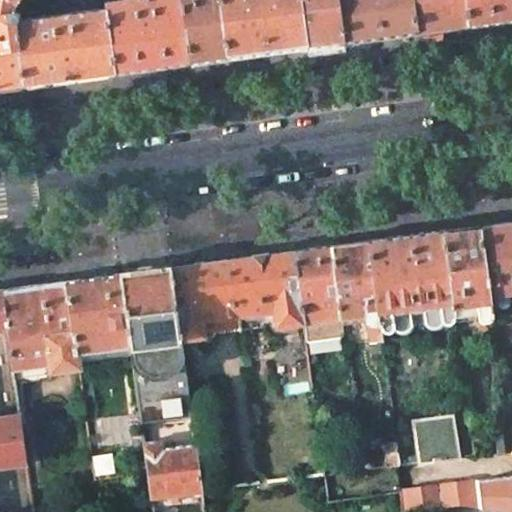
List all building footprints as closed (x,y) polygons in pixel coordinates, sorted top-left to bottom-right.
[(0,0),(0,88),(5,88),(19,86),(26,85),(17,19),(25,6),(18,2),(14,0),(0,0)] [(155,68),(190,63),(181,0),(124,0),(106,2),(106,7),(115,73),(155,68)] [(205,61),(227,58),(219,0),(181,0),(190,63),(195,62),(205,61)] [(261,54),(267,53),(259,0),(219,0),(227,58),(248,55),(261,54)] [(283,51),(307,47),(300,0),(259,0),(267,53),(273,52),(283,51)] [(317,46),(344,42),(338,0),(300,0),(307,47),(317,46)] [(387,37),(417,33),(412,0),(338,0),(344,42),(387,37)] [(448,28),(469,26),(465,0),(412,0),(417,33),(448,28)] [(511,19),(511,0),(465,0),(469,26),(511,19)] [(74,79),(115,73),(106,7),(17,19),(26,85),(74,79)] [(511,220),(509,221),(480,225),(490,295),(511,291),(511,220)] [(451,229),(443,230),(454,307),(477,304),(479,319),(483,321),(489,321),(493,316),(490,295),(480,225),(451,229)] [(368,240),(381,329),(384,331),(389,331),(392,329),(394,327),(398,330),(403,330),(408,328),(412,324),(426,322),(429,325),(434,326),(439,324),(443,321),(446,323),(450,323),(453,321),(455,317),(454,307),(443,230),(407,235),(368,240)] [(361,241),(331,245),(341,318),(366,314),(370,343),(382,341),(381,329),(368,240),(361,241)] [(322,246),(294,250),(304,323),(341,318),(331,245),(322,246)] [(266,254),(233,258),(241,315),(275,310),(277,327),(304,323),(294,250),(266,254)] [(204,262),(171,267),(182,341),(205,337),(202,320),(241,315),(233,258),(204,262)] [(145,270),(121,274),(131,346),(141,420),(191,413),(182,341),(171,267),(145,270)] [(109,275),(67,281),(76,353),(131,346),(121,274),(109,275)] [(53,283),(2,290),(7,331),(12,369),(49,364),(50,371),(78,368),(76,353),(67,281),(53,283)] [(0,467),(13,466),(17,495),(29,493),(19,414),(0,416),(0,331),(7,331),(2,290),(0,289),(0,467)] [(452,416),(414,421),(420,462),(458,457),(452,416)] [(509,434),(497,436),(499,452),(511,450),(509,434)] [(164,440),(144,443),(148,472),(152,497),(202,490),(195,443),(165,448),(164,440)] [(400,465),(396,442),(386,443),(386,442),(385,442),(383,442),(382,442),(381,442),(381,443),(381,444),(381,445),(381,446),(383,447),(385,467),(400,465)] [(104,470),(98,452),(86,456),(92,474),(104,470)] [(476,480),(479,507),(484,508),(511,511),(511,475),(490,478),(476,480)] [(402,511),(444,506),(460,504),(479,507),(476,480),(443,485),(401,491),(402,511)]
